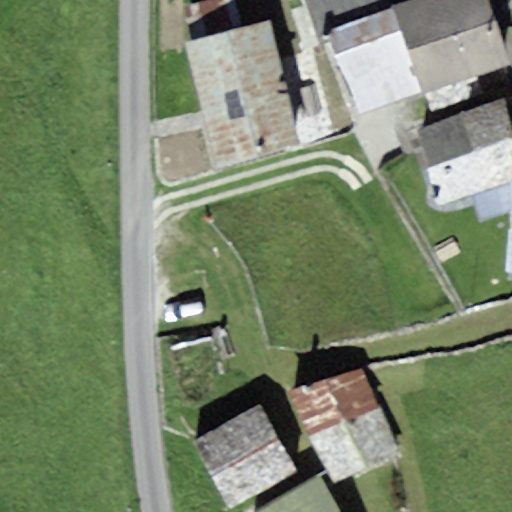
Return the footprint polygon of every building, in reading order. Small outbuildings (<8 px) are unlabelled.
[(194,39),(244,26),(235,0),(202,0),(184,4),(194,39)] [(390,0),(304,0),(320,43),(329,40),(327,35),(393,8),(390,0)] [(425,95),(511,63),(488,0),(415,0),(393,8),(423,90),(425,95)] [(329,40),(359,113),(423,90),(393,8),(327,35),(329,40)] [(194,39),(185,42),(218,164),(304,143),(272,19),(244,26),(194,39)] [(511,122),(505,98),(417,130),(438,196),(511,174),(511,122)] [(362,370),(290,392),(336,483),(402,455),(362,370)] [(261,404),(193,442),(230,508),(298,471),(261,404)] [(343,511),(323,476),(255,511),(343,511)]
